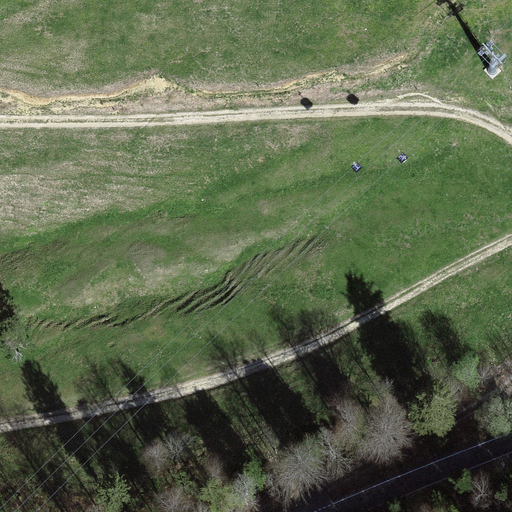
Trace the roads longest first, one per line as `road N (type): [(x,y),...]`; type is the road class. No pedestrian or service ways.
road 1 (track): [(0,125),(454,110),(511,136)]
road 2 (track): [(511,381),(297,511)]
road 3 (tertiary): [(336,511),(511,441)]
